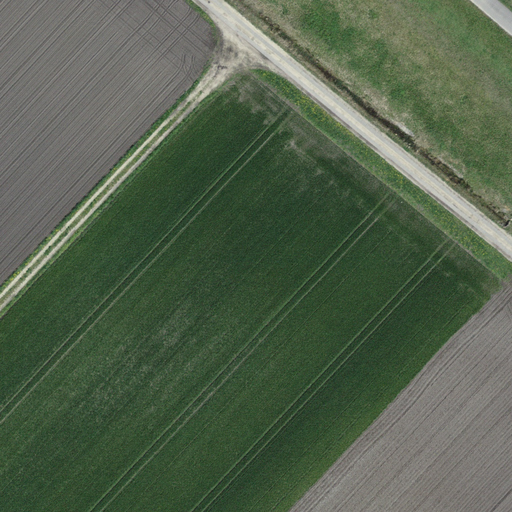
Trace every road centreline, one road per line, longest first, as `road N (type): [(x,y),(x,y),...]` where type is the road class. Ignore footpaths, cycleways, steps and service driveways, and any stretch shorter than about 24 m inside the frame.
road 1 (track): [(208,0),(511,246)]
road 2 (track): [(249,35),(0,299)]
